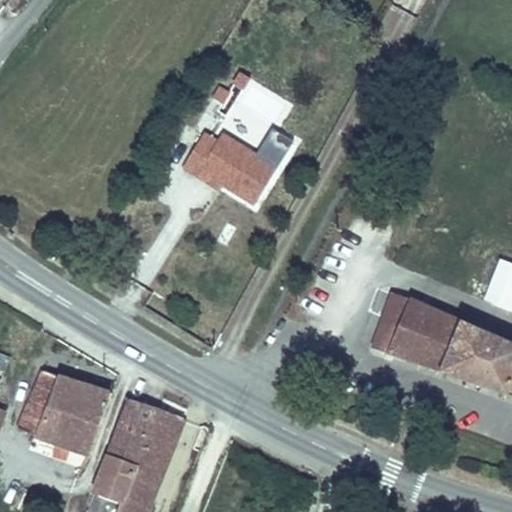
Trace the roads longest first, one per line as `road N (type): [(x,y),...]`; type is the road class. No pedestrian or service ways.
road 1 (primary): [(0,262),(79,316),(316,445),(486,511)]
road 2 (unknown): [(349,352),(397,280),(511,325)]
road 3 (unknown): [(122,340),(201,193)]
